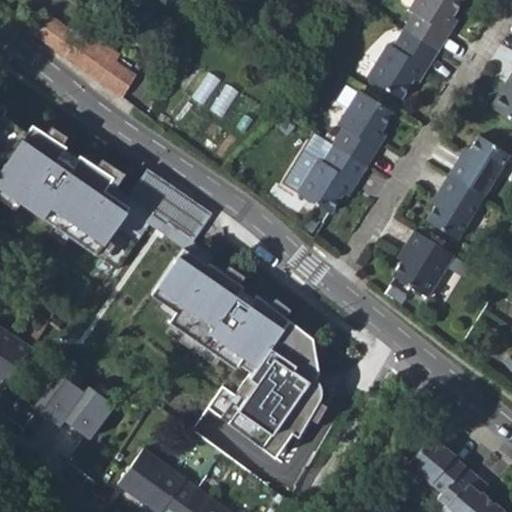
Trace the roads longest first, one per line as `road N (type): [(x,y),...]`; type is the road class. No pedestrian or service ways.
road 1 (tertiary): [(0,36),(329,282)]
road 2 (residential): [(329,282),(510,0)]
road 3 (residential): [(407,349),(323,511)]
road 4 (tertiary): [(407,349),(511,434)]
